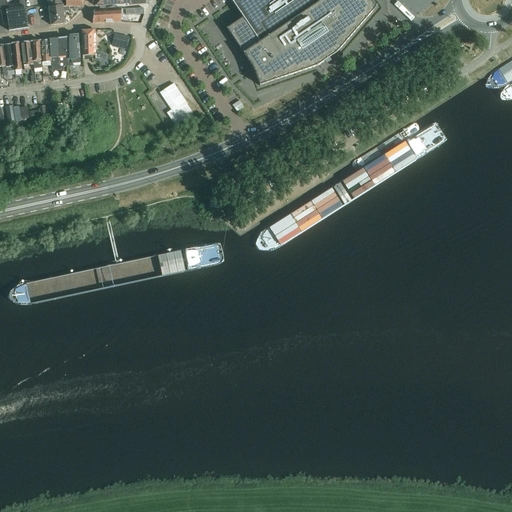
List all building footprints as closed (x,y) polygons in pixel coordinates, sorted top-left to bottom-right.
[(9,11),(5,0),(0,0),(0,8),(4,25),(9,24),(10,32),(28,29),(23,0),(20,0),(22,9),(9,11)] [(48,0),(48,2),(48,4),(49,11),(62,9),(62,7),(63,7),(61,0),(48,0)] [(99,10),(114,9),(114,6),(130,4),(131,6),(146,4),(145,0),(96,0),(95,7),(100,7),(99,10)] [(235,0),(232,2),(243,18),(227,30),(249,62),(252,68),(255,73),(260,87),(317,67),(337,54),(376,8),(368,0),(367,0),(235,0)] [(64,12),(63,7),(62,7),(62,9),(49,11),(51,25),(65,23),(64,12)] [(125,15),(125,9),(114,9),(99,10),(93,11),(92,24),(121,22),(121,18),(121,15),(125,15)] [(82,56),(95,56),(95,31),(80,32),(82,56)] [(126,50),(128,37),(115,34),(112,47),(126,50)] [(67,38),(67,67),(73,67),(73,64),(80,64),(80,59),(79,36),(67,36),(67,38)] [(207,42),(215,58),(226,52),(218,36),(207,42)] [(57,39),(58,57),(59,70),(63,69),(63,68),(67,67),(67,38),(57,39)] [(59,70),(58,57),(57,39),(49,40),(50,60),(51,66),(51,70),(59,70)] [(33,64),(33,70),(39,69),(42,69),(42,67),(41,60),(40,40),(30,42),(33,64)] [(41,60),(42,67),(43,67),(51,66),(50,60),(49,40),(40,40),(41,60)] [(33,64),(30,42),(24,43),(21,43),(24,65),(33,64)] [(11,44),(13,66),(14,70),(22,70),(20,55),(19,43),(11,44)] [(6,68),(8,76),(14,75),(14,70),(13,66),(11,44),(3,45),(6,67),(6,68)] [(174,84),(161,93),(172,110),(166,113),(175,126),(194,113),(174,84)] [(244,103),(251,99),(248,95),(241,99),(244,103)]
